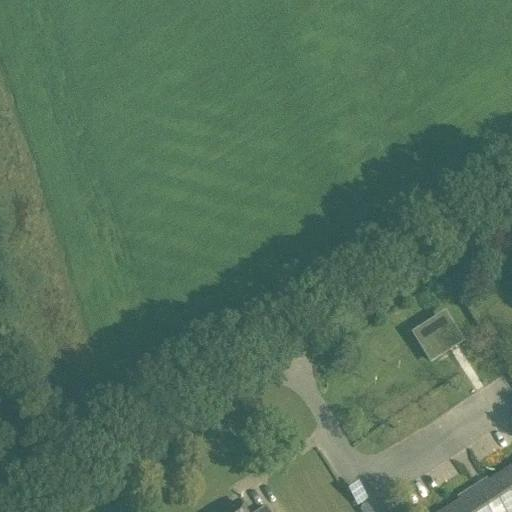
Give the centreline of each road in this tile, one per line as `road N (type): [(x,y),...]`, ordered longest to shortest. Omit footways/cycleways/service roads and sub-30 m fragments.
road 1 (unclassified): [(29,511),(511,205)]
road 2 (unknown): [(368,490),(510,403)]
road 3 (unknown): [(283,349),(368,490)]
